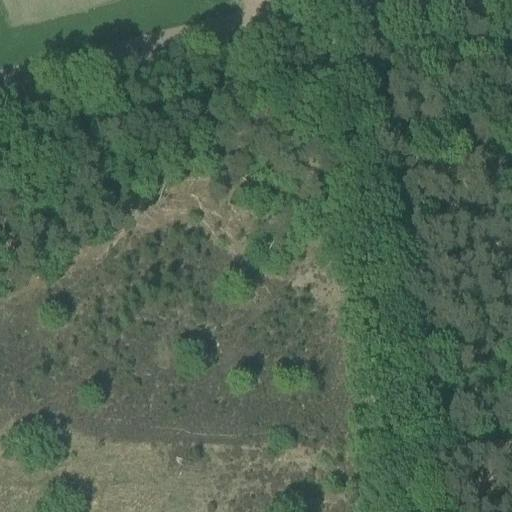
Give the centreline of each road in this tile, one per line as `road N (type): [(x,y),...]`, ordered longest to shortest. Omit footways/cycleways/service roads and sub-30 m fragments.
road 1 (track): [(341,71),(0,153)]
road 2 (track): [(511,28),(341,71)]
